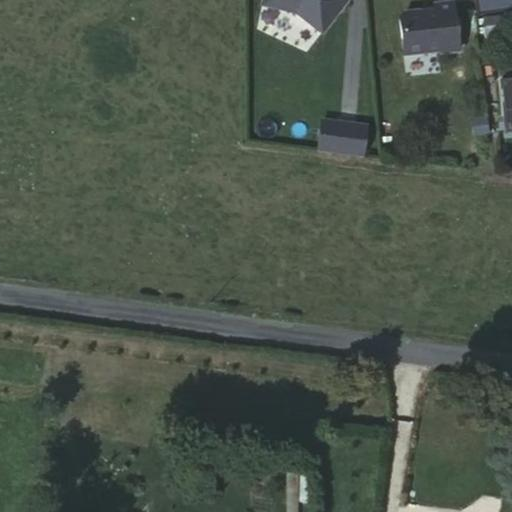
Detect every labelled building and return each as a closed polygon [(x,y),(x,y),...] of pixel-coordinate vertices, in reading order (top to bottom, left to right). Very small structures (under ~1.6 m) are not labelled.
[(264,0),(264,4),(297,12),(324,29),(342,0),(264,0)] [(452,0),(434,0),(434,3),(404,5),(398,11),(402,47),(456,45),(452,0)] [(511,0),(474,0),(476,16),(511,13),(511,0)] [(511,36),(511,17),(497,17),(496,38),(511,36)] [(511,79),(501,80),(501,134),(511,133),(511,79)] [(318,119),(314,151),(362,156),(365,125),(318,119)]
